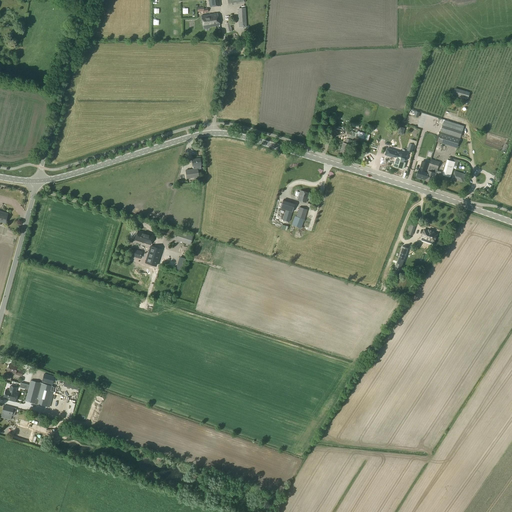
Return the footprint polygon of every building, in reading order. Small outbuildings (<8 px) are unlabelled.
[(245,9),(238,9),(239,28),(246,27),(245,9)] [(217,13),(201,16),(203,28),(209,27),(219,25),(217,13)] [(455,88),(454,94),(468,98),(470,93),(455,88)] [(443,124),(438,141),(457,147),(462,129),(443,124)] [(347,131),(346,135),(354,137),(354,139),(367,143),(369,135),(356,131),(356,133),(347,131)] [(339,149),(338,153),(339,154),(346,156),(349,144),(350,140),(346,138),(344,143),(343,143),(342,145),(341,149),(339,149)] [(387,148),(385,155),(393,157),(393,155),(397,157),(394,167),(403,170),(405,163),(405,162),(407,155),(387,148)] [(194,169),(186,171),(187,179),(193,178),(199,177),(197,169),(201,168),(200,165),(201,165),(200,158),(191,160),(193,166),(194,169)] [(420,168),(417,177),(424,179),(434,182),(437,173),(436,173),(439,163),(431,160),(428,170),(427,173),(423,171),(424,170),(423,169),(424,167),(426,168),(428,163),(422,161),(421,166),(420,169),(420,168)] [(448,160),(443,175),(451,177),(455,162),(448,160)] [(454,171),(452,179),(462,182),(465,174),(454,171)] [(300,190),(297,200),(306,203),(307,197),(309,198),(310,193),(300,190)] [(283,200),(280,209),(285,210),(292,212),(295,204),(283,200)] [(299,207),(296,216),(305,219),(307,210),(299,207)] [(285,210),(282,219),(289,221),(292,212),(285,210)] [(428,219),(442,223),(443,219),(429,215),(428,219)] [(301,228),(304,219),(296,216),(295,216),(292,225),(301,228)] [(160,234),(160,235),(190,245),(193,236),(163,226),(160,234)] [(424,230),(422,237),(430,240),(430,241),(433,242),(434,241),(435,241),(437,234),(433,233),(433,231),(429,230),(428,231),(424,230)] [(138,231),(135,240),(150,245),(153,236),(138,231)] [(149,246),(145,260),(157,264),(161,250),(149,246)] [(402,246),(395,267),(401,269),(409,248),(402,246)] [(402,286),(403,282),(401,281),(402,279),(397,276),(394,283),(402,286)] [(9,364),(7,371),(11,372),(11,373),(21,376),(23,372),(17,370),(17,367),(9,364)] [(44,374),(42,381),(52,384),(54,376),(44,374)] [(30,380),(25,401),(49,407),(55,387),(30,380)] [(65,380),(63,385),(76,389),(78,383),(65,380)] [(6,390),(4,399),(15,402),(17,393),(15,392),(17,388),(10,386),(9,391),(6,390)] [(4,406),(1,417),(7,419),(8,415),(14,416),(16,409),(4,406)] [(17,431),(15,436),(19,437),(27,440),(29,435),(30,432),(21,429),(18,428),(17,431)]
